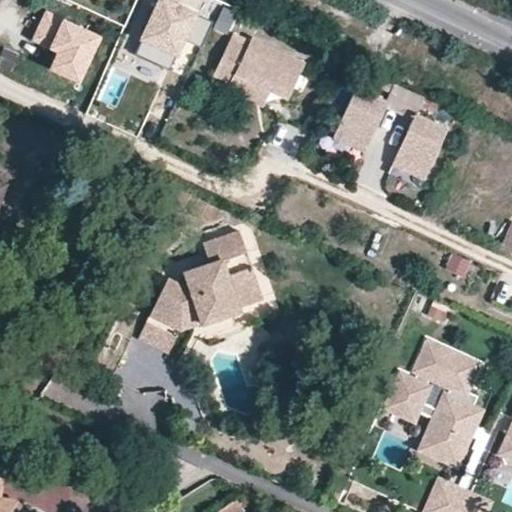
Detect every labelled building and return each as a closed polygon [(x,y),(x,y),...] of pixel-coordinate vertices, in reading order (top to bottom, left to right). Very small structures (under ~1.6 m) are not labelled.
[(188,39),(206,47),(218,21),(171,0),(164,0),(140,54),(174,69),(188,39)] [(76,19),(80,10),(60,1),(56,10),(76,19)] [(307,63),(254,37),(248,48),(232,40),(216,74),(233,83),(238,74),(273,90),(290,98),(307,63)] [(273,90),(238,74),(233,83),(230,89),(265,106),(273,90)] [(416,118),(424,102),(398,89),(390,105),(386,112),(414,124),(416,118)] [(386,112),(390,105),(358,90),(336,136),(368,151),(386,112)] [(426,179),(448,134),(416,118),(414,124),(395,164),(426,179)] [(368,151),(336,136),(333,142),(365,157),(368,151)] [(426,179),(395,164),(392,170),(424,185),(426,179)] [(264,298),(241,233),(205,246),(212,266),(186,275),(190,286),(184,289),(170,281),(156,308),(181,320),(200,314),(204,325),(241,312),(239,307),(264,298)] [(511,233),(502,256),(511,260),(511,233)] [(200,314),(181,320),(156,308),(152,317),(180,333),(204,325),(200,314)] [(180,333),(152,317),(140,340),(169,354),(180,333)] [(477,396),(463,390),(474,365),(428,344),(415,373),(416,373),(410,386),(399,380),(388,405),(411,416),(414,409),(435,418),(422,446),(454,461),(477,411),(471,408),(477,396)] [(140,423),(167,421),(165,390),(121,393),(122,406),(138,405),(140,423)] [(86,451),(56,446),(52,476),(82,480),(86,451)] [(455,511),(463,495),(438,483),(425,511),(455,511)] [(485,511),(488,507),(463,495),(455,511),(485,511)] [(0,511),(24,511),(18,503),(0,499),(0,511)] [(245,511),(237,500),(220,511),(245,511)]
